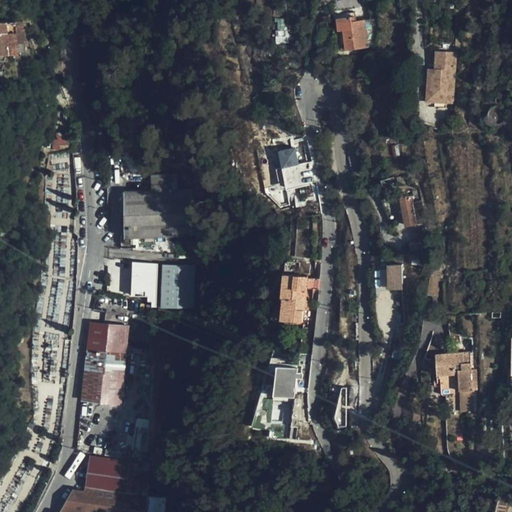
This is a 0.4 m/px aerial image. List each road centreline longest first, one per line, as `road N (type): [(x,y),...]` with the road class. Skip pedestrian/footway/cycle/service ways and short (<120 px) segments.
road 1 (residential): [(379,511),(398,470),(370,428),(362,243),(330,102),(319,90),(307,102),(329,211),(315,406),(344,492),(331,511)]
road 2 (residential): [(45,511),(68,455),(89,272),(73,0)]
